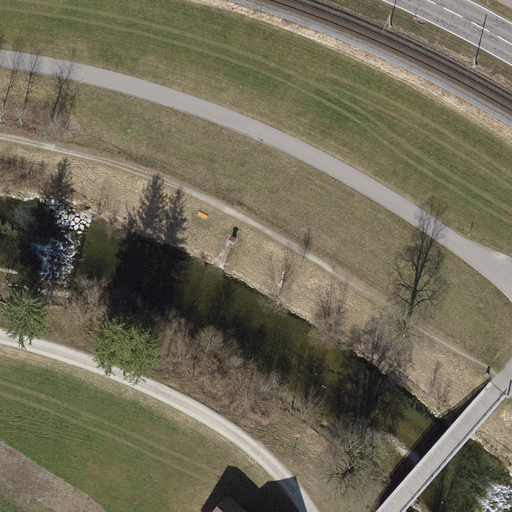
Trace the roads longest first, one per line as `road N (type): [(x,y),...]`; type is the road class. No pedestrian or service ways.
road 1 (track): [(0,58),(160,93),(271,135),(363,182),(508,277)]
road 2 (track): [(308,511),(268,462),(215,421),(110,371),(0,336)]
road 3 (residential): [(511,373),(389,511)]
